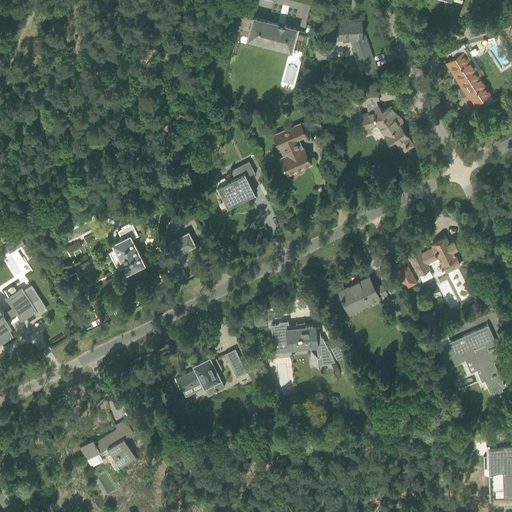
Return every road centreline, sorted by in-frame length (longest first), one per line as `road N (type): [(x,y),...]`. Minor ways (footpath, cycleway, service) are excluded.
road 1 (residential): [(0,401),(459,170)]
road 2 (residential): [(459,170),(415,80),(389,0)]
road 3 (residential): [(511,284),(459,170)]
